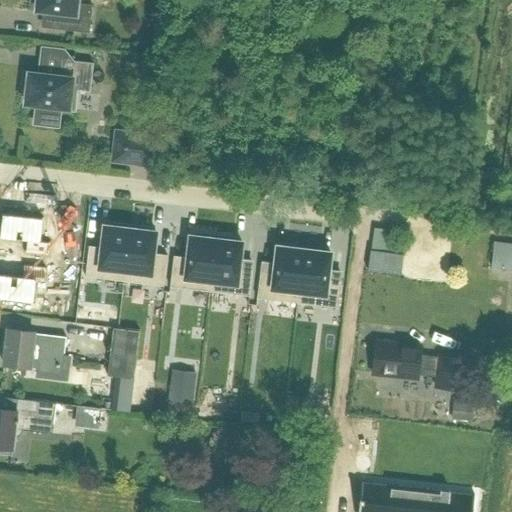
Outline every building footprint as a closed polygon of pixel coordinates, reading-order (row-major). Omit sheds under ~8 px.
[(78,4),(78,0),(33,0),(33,1),(37,2),(36,11),(63,14),(61,30),(89,34),(92,6),(78,4)] [(90,93),(94,64),(62,60),(60,77),(25,73),(23,89),(27,90),(25,105),(37,106),(35,124),(58,127),(60,108),(74,110),(76,91),(90,93)] [(155,169),(160,135),(115,129),(110,163),(155,169)] [(50,243),(41,242),(43,218),(22,216),(23,212),(7,210),(6,214),(2,213),(0,227),(0,238),(26,241),(25,253),(49,256),(50,243)] [(89,246),(85,277),(124,281),(130,225),(109,222),(108,226),(104,226),(101,247),(89,246)] [(130,225),(124,281),(163,286),(167,255),(153,254),(156,232),(152,232),(152,228),(130,225)] [(173,256),(170,287),(209,292),(216,235),(195,233),(194,237),(190,236),(187,258),(173,256)] [(216,235),(209,292),(249,296),(253,265),(239,264),(242,242),(238,242),(238,238),(216,235)] [(511,239),(498,239),(497,265),(511,265),(511,239)] [(66,240),(64,254),(80,256),(82,242),(66,240)] [(260,266),(257,298),(297,303),(304,246),(282,243),(282,247),(277,246),(274,268),(260,266)] [(304,246),(297,303),(338,308),(342,276),(328,274),(330,253),(325,252),(326,248),(304,246)] [(0,299),(34,303),(36,280),(46,281),(47,268),(23,265),(22,277),(0,274),(0,299)] [(80,267),(68,266),(64,305),(76,307),(80,267)] [(35,377),(55,379),(56,368),(58,368),(58,365),(57,365),(58,357),(61,357),(61,358),(63,358),(66,338),(35,334),(35,333),(7,330),(2,365),(36,369),(35,377)] [(107,378),(133,381),(139,334),(112,330),(107,378)] [(464,390),(467,360),(420,355),(421,347),(376,343),(372,374),(417,378),(418,370),(438,372),(436,387),(464,390)] [(169,386),(167,402),(191,405),(194,383),(195,379),(196,371),(188,370),(187,378),(171,376),(169,386)] [(52,435),(56,404),(17,399),(15,411),(0,409),(0,452),(11,454),(11,455),(12,455),(14,436),(17,437),(20,435),(21,433),(22,431),(52,434),(52,435)] [(104,425),(107,403),(89,401),(86,423),(104,425)] [(361,482),(358,511),(472,511),(474,494),(473,494),(473,495),(363,483),(363,482),(361,482)]
